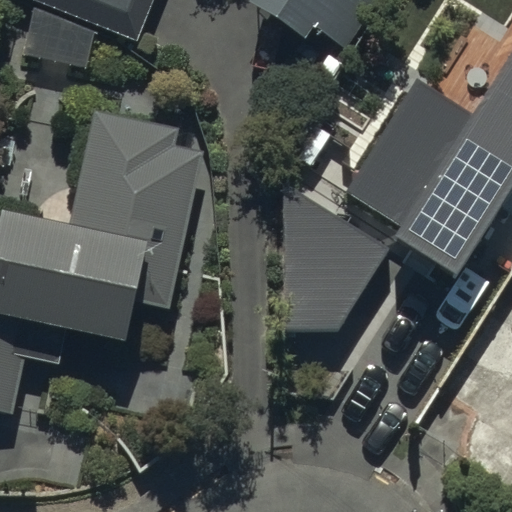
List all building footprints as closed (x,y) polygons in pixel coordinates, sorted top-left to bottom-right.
[(9,0),(41,14),(24,54),(77,78),(93,42),(132,59),(158,0),(9,0)] [(264,0),(250,20),(303,57),(314,41),(340,60),(381,0),(264,0)] [(388,234),(455,275),(511,183),(511,51),(469,121),(411,86),(345,193),(395,224),(388,234)] [(207,144),(93,121),(68,244),(0,230),(0,422),(13,425),(24,369),(62,376),(68,349),(129,361),(138,315),(171,321),(207,144)] [(389,255),(282,186),(284,334),(338,333),(389,255)]
